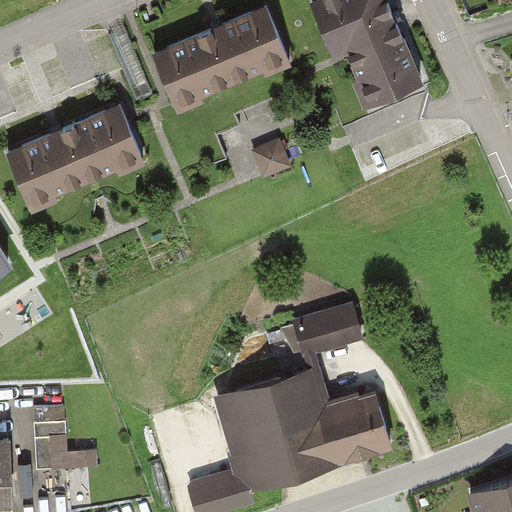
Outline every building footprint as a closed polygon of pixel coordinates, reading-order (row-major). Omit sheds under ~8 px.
[(393,0),(321,0),(314,3),(337,59),(348,54),(372,111),(430,87),(393,0)] [(271,7),(157,55),(183,115),(213,103),(210,96),(268,71),(271,78),(296,68),(271,7)] [(122,107),(9,154),(35,215),(64,203),(61,196),(120,171),(123,178),(148,168),(122,107)] [(284,136),(253,150),(266,181),(297,168),(284,136)] [(0,267),(10,262),(0,246),(0,267)] [(356,305),(297,321),(307,358),(366,342),(356,305)] [(216,397),(236,472),(190,484),(197,511),(232,511),(256,506),(252,492),(396,454),(380,393),(334,405),(324,369),(216,397)] [(65,391),(35,393),(39,470),(97,468),(96,452),(68,453),(65,391)] [(16,511),(13,441),(0,442),(0,511),(16,511)] [(511,511),(511,479),(472,492),(477,511),(511,511)]
